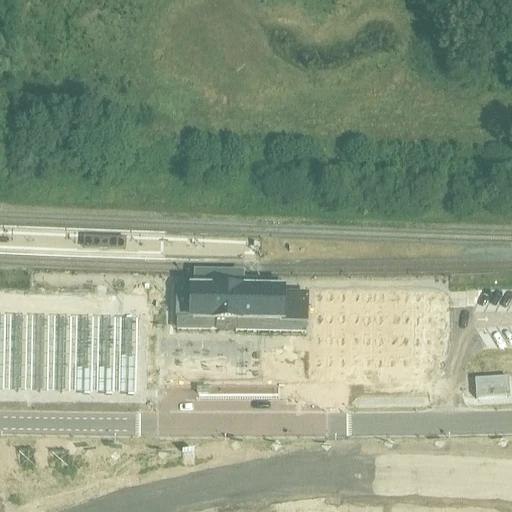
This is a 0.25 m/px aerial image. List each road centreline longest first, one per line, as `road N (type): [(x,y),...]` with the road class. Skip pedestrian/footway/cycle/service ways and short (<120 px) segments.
road 1 (primary): [(511,480),(307,479),(124,511)]
road 2 (unclassified): [(135,425),(511,422)]
road 3 (unclassified): [(135,425),(0,423)]
